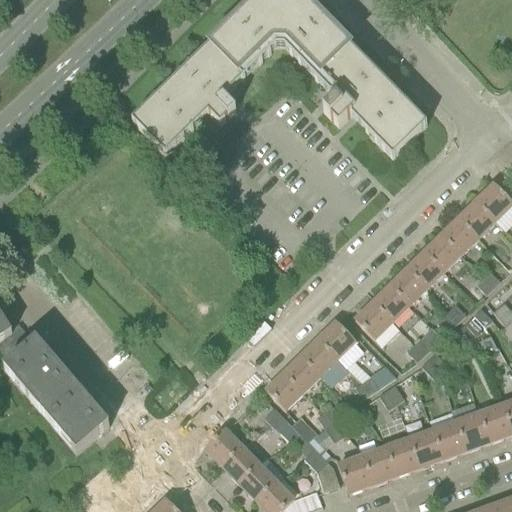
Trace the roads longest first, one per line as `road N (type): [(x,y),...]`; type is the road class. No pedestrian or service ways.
road 1 (tertiary): [(166,453),(346,272)]
road 2 (residential): [(166,453),(28,292)]
road 3 (tertiary): [(346,272),(487,135)]
road 4 (primary): [(0,134),(142,0)]
road 5 (residential): [(266,133),(223,176),(299,251),(313,237)]
road 6 (tertiary): [(487,135),(361,1)]
road 7 (residential): [(313,237),(342,207),(266,133)]
road 8 (residential): [(393,511),(511,468)]
